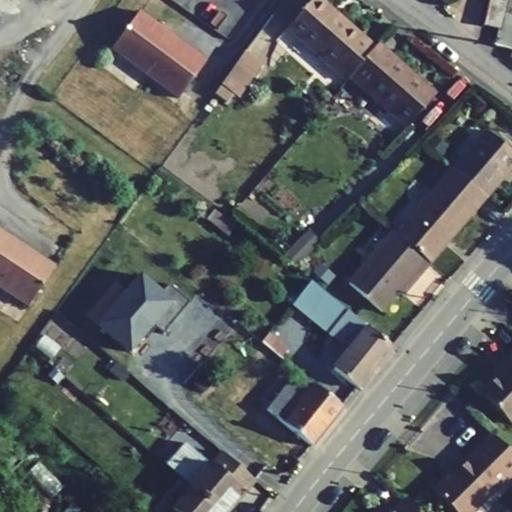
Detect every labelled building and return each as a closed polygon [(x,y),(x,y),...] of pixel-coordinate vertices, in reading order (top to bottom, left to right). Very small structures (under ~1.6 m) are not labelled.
[(310,0),(286,28),(346,80),(349,77),(373,48),(337,17),(334,20),(311,0),(310,0)] [(311,0),(334,20),(337,17),(317,0),(311,0)] [(511,0),(488,0),(484,25),(499,29),(502,15),(511,17),(511,0)] [(218,10),(208,23),(217,29),(227,16),(218,10)] [(205,62),(137,12),(110,48),(178,98),(205,62)] [(499,29),(494,46),(511,50),(511,17),(502,15),(499,29)] [(435,95),(377,45),(373,48),(349,77),(407,127),(435,95)] [(238,96),(261,63),(244,51),(221,84),(233,93),(238,96)] [(452,169),(486,197),(503,178),(507,173),(511,166),(511,153),(485,131),(452,169)] [(428,144),(440,155),(447,147),(435,136),(428,144)] [(395,235),(428,264),(444,246),(441,243),(466,214),(469,217),(486,197),(452,169),(395,235)] [(511,177),(507,173),(503,178),(508,182),(511,177)] [(208,219),(228,234),(234,226),(214,211),(208,219)] [(441,243),(444,246),(469,217),(466,214),(441,243)] [(284,254),(296,266),(318,242),(298,222),(280,241),(289,249),(284,254)] [(53,267),(0,231),(0,286),(28,305),(53,267)] [(416,278),(428,264),(395,235),(392,232),(348,283),(381,312),(397,292),(413,274),(416,278)] [(314,274),(325,283),(332,275),(321,265),(314,274)] [(401,296),(416,278),(413,274),(397,292),(401,296)] [(356,389),(391,348),(310,282),(292,305),(348,350),(332,369),(356,389)] [(261,340),(280,355),(286,348),(268,332),(261,340)] [(280,355),(261,340),(256,347),(247,340),(228,365),(237,373),(231,380),(222,373),(213,385),(234,402),(266,361),(290,381),(294,384),(285,395),(281,392),(266,409),(311,446),(342,407),(311,382),(280,355)] [(511,352),(510,355),(511,356),(511,359),(480,393),(511,424),(511,423),(511,352)] [(228,365),(222,373),(231,380),(237,373),(228,365)] [(285,395),(294,384),(290,381),(281,392),(285,395)] [(170,440),(183,425),(167,411),(154,426),(170,440)] [(511,455),(491,434),(454,473),(451,470),(431,490),(452,511),(471,511),(509,477),(511,480),(511,455)] [(191,488),(219,511),(225,511),(253,480),(222,453),(191,488)] [(219,511),(191,488),(170,511),(219,511)] [(416,511),(404,500),(391,511),(416,511)]
